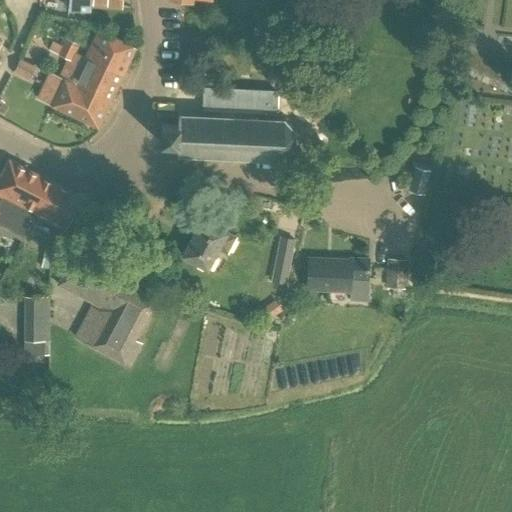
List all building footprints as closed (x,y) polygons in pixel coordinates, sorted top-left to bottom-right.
[(68,0),(68,10),(90,12),(91,5),(121,7),(121,0),(68,0)] [(121,77),(135,48),(97,31),(84,59),(121,77)] [(75,54),(79,44),(66,38),(62,45),(52,40),(51,43),(75,54)] [(71,61),(75,54),(51,43),(48,49),(58,54),(57,55),(71,61)] [(29,80),(36,67),(20,59),(13,73),(29,80)] [(73,83),(72,86),(109,103),(121,77),(84,59),(73,83)] [(48,71),(35,98),(52,106),(98,127),(109,103),(72,86),(73,83),(64,79),(48,71)] [(294,131),(283,120),(178,114),(177,125),(161,124),(160,144),(176,144),(176,155),(282,160),(294,149),(294,131)] [(35,214),(52,182),(8,160),(0,175),(0,210),(0,201),(2,197),(35,214)] [(424,195),(430,170),(414,166),(408,191),(424,195)] [(66,228),(81,197),(52,182),(35,214),(55,224),(45,244),(47,245),(40,267),(48,269),(56,250),(58,250),(67,230),(65,229),(66,228)] [(97,243),(112,213),(81,197),(66,228),(97,243)] [(227,232),(213,225),(201,219),(182,255),(208,269),(218,249),(227,254),(237,236),(228,231),(227,232)] [(285,283),(294,239),(280,236),(271,280),(285,283)] [(129,365),(141,343),(136,340),(157,300),(94,267),(95,263),(75,253),(58,285),(93,303),(75,337),(129,365)] [(369,280),(370,257),(349,256),(349,260),(308,258),(307,289),(350,291),(350,300),(368,300),(369,280)] [(386,276),(386,287),(393,288),(405,289),(407,289),(407,288),(409,260),(407,260),(387,258),(386,270),(386,276)] [(49,355),(50,295),(24,295),(24,354),(35,354),(35,373),(48,373),(48,355),(49,355)] [(263,324),(283,310),(275,299),(256,313),(263,324)]
